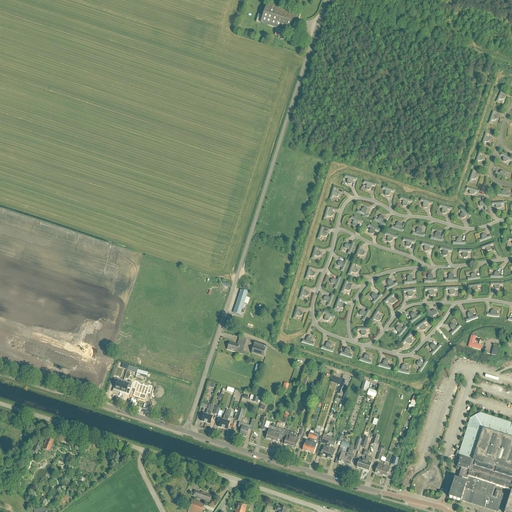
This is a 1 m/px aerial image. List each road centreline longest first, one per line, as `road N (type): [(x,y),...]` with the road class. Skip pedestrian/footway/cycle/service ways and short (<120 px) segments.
road 1 (unclassified): [(186,431),(325,0)]
road 2 (tertiary): [(450,511),(186,431)]
road 3 (unclassified): [(197,467),(0,404)]
road 4 (tertiary): [(186,431),(0,371)]
road 5 (track): [(219,327),(398,389)]
road 6 (residential): [(329,511),(197,467)]
